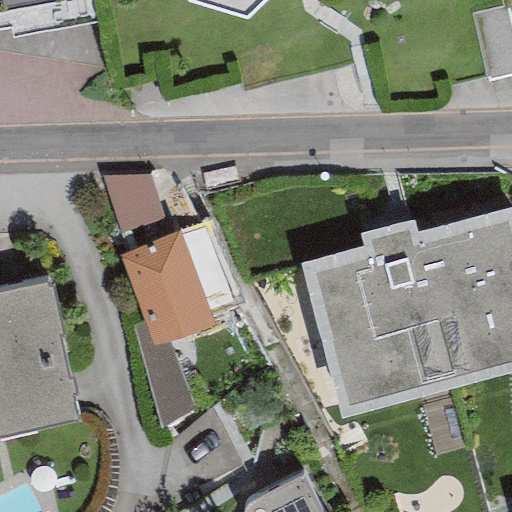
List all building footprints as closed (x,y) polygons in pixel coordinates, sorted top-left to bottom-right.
[(0,0),(0,25),(68,14),(65,0),(0,0)] [(186,0),(189,9),(245,31),(276,0),(186,0)] [(511,27),(506,5),(473,14),(489,82),(511,76),(511,27)] [(101,170),(124,239),(168,221),(149,169),(101,170)] [(303,247),(344,396),(511,350),(511,186),(416,213),(413,202),(360,216),(364,230),(303,247)] [(184,227),(180,217),(168,221),(124,239),(119,241),(149,315),(152,322),(163,318),(213,298),(211,293),(184,227)] [(184,227),(211,293),(235,283),(208,218),(184,227)] [(0,413),(78,395),(69,358),(57,314),(64,312),(50,261),(0,274),(0,413)] [(195,402),(163,318),(152,322),(149,315),(131,322),(161,417),(195,402)] [(331,511),(303,458),(246,488),(242,508),(244,511),(331,511)]
